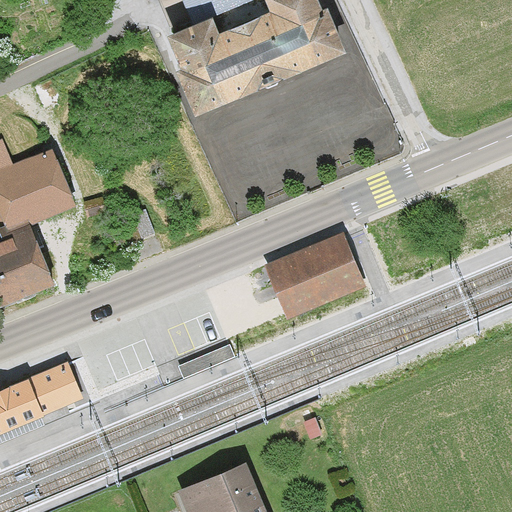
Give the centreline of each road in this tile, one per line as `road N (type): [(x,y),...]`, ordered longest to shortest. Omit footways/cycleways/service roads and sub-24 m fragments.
road 1 (secondary): [(442,167),(0,345)]
road 2 (residential): [(442,167),(358,0)]
road 3 (residential): [(0,85),(137,23),(129,0)]
